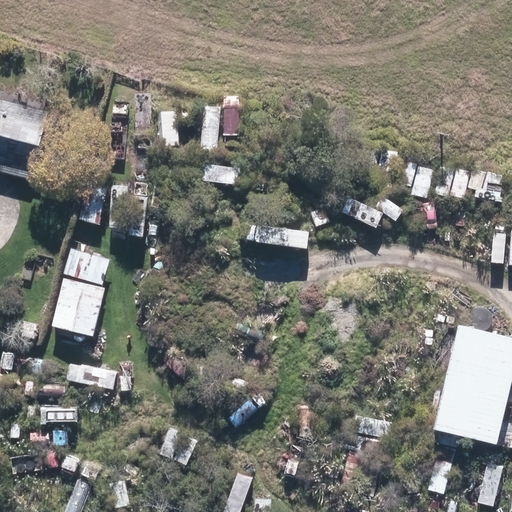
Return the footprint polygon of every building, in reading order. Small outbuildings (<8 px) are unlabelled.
[(0,169),(32,177),(50,103),(0,90),(0,169)] [(80,217),(99,223),(108,188),(89,182),(80,217)] [(65,272),(104,283),(111,258),(72,247),(65,272)] [(53,325),(94,335),(106,286),(65,276),(53,325)] [(435,426),(498,441),(511,378),(511,332),(458,321),(435,426)]
